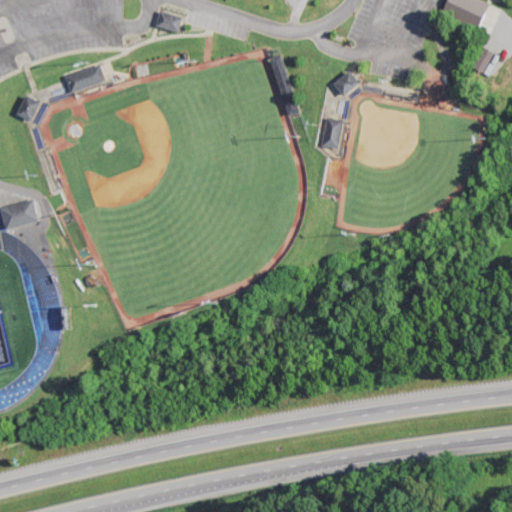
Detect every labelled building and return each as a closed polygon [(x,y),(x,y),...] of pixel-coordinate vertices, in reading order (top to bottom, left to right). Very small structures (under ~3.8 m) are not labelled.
[(489,2),(482,0),(447,0),(442,17),(480,30),(489,2)] [(182,33),(187,18),(164,11),(159,26),(182,33)] [(68,78),(75,94),(108,81),(102,64),(68,78)] [(332,84),(340,96),(358,84),(349,71),(332,84)] [(45,103),(30,96),(22,115),(38,121),(45,103)] [(339,149),(342,120),(325,118),(322,147),(339,149)] [(45,222),(39,200),(6,209),(11,231),(45,222)]
